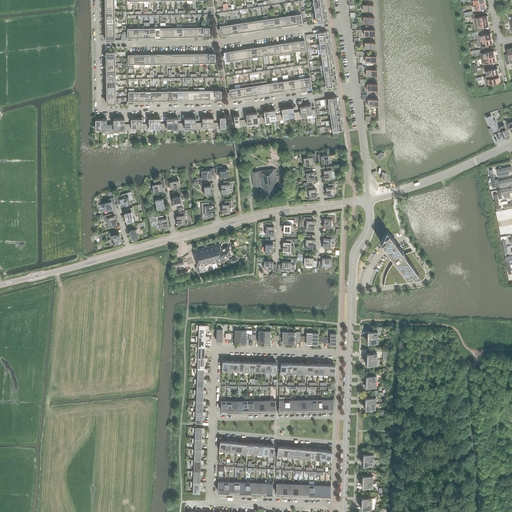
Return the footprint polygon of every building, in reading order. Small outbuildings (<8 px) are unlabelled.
[(477,28),(477,32),(483,30),(483,27),(489,26),(488,20),(474,23),(475,28),(477,28)] [(477,41),(491,38),(490,33),(484,34),(483,30),(477,32),(478,35),(476,35),(477,41)] [(486,47),(486,45),(492,43),(491,38),(477,41),(478,46),(481,46),(481,48),(486,47)] [(373,62),(376,61),(375,55),(365,56),(365,62),(369,62),(369,65),(373,65),(373,62)] [(485,85),(488,84),(500,82),(499,77),(487,79),(487,76),(484,76),(485,85)] [(310,104),(305,105),(306,115),(312,114),(312,116),(315,115),(314,109),(311,110),(310,104)] [(301,116),(306,115),(305,105),(299,106),(300,111),(297,112),(297,118),(301,117),(301,116)] [(292,107),(287,108),(288,118),(294,117),(294,118),(297,118),(297,112),(293,112),(292,107)] [(282,114),(279,115),(279,121),(283,120),(283,119),(288,118),(287,108),(281,109),(282,114)] [(264,117),(261,117),(262,123),(265,123),(265,121),(270,121),(269,110),(263,111),(264,117)] [(276,121),(279,121),(279,115),(275,115),(274,110),(269,110),(270,121),(276,120),(276,121)] [(258,124),(262,123),(261,117),(257,118),(257,112),(251,113),(253,125),(258,125),(258,124)] [(246,119),(243,120),(244,126),(247,125),(247,126),(253,125),(251,113),(245,114),(246,119)] [(244,126),(243,120),(239,120),(239,115),(233,116),(235,126),(240,125),(240,126),(244,126)] [(494,125),(491,116),(486,118),(490,127),(494,125)] [(184,123),(181,123),(181,129),(184,129),(184,128),(190,128),(190,117),(184,118),(184,123)] [(195,117),(190,117),(190,128),(195,128),(195,129),(199,129),(199,123),(195,123),(195,117)] [(202,123),(199,123),(199,129),(202,129),(202,128),(208,127),(207,117),(202,117),(202,123)] [(207,117),(208,127),(213,127),(213,129),(217,129),(216,123),(213,123),(213,117),(207,117)] [(220,131),(220,130),(225,130),(225,117),(220,117),(220,123),(216,123),(217,129),(217,131),(220,131)] [(131,124),(127,124),(128,130),(131,130),(131,132),(136,132),(136,129),(136,118),(131,118),(131,124)] [(142,118),(136,118),(136,129),(142,129),(142,130),(145,130),(145,124),(142,124),(142,118)] [(148,124),(145,124),(145,130),(146,130),(148,130),(149,130),(149,128),(154,128),(154,118),(148,118),(148,124)] [(160,118),(154,118),(154,128),(160,128),(160,130),(163,130),(163,123),(160,124),(160,118)] [(166,123),(163,123),(163,130),(167,130),(167,128),(172,128),(172,118),(166,118),(166,123)] [(178,118),(172,118),(172,128),(177,128),(177,129),(181,129),(181,123),(178,123),(178,118)] [(110,130),(110,124),(106,124),(106,119),(101,119),(101,129),(101,133),(106,133),(106,134),(109,134),(110,134),(110,130)] [(113,124),(110,124),(110,130),(113,130),(113,133),(119,133),(119,129),(118,119),(113,119),(113,124)] [(124,119),(118,119),(119,129),(124,129),(124,130),(128,130),(127,124),(124,124),(124,119)] [(341,124),(332,126),(333,134),(338,133),(338,130),(341,130),(341,124)] [(504,125),(499,127),(504,137),(509,135),(504,125)] [(312,157),(303,158),(304,166),(313,164),(313,162),(316,161),(315,153),(311,154),(312,157)] [(320,154),(317,155),(318,161),(321,160),(321,163),(331,162),(330,154),(321,156),(320,154)] [(222,166),(215,167),(216,175),(219,174),(219,177),(229,177),(228,169),(222,169),(222,166)] [(326,170),(323,170),(324,180),(332,179),(331,170),(334,169),(333,166),(325,167),(326,170)] [(511,169),(511,166),(497,169),(498,177),(511,174),(511,169)] [(210,170),(201,171),(202,178),(211,178),(211,175),(214,175),(213,168),(210,169),(210,170)] [(276,169),(252,172),(254,186),(262,185),(263,195),(277,193),(277,189),(278,189),(276,180),(280,179),(279,175),(277,175),(276,169)] [(310,169),(304,170),(304,173),(306,173),(307,182),(314,181),(313,172),(310,172),(310,169)] [(511,177),(499,180),(500,188),(511,185),(511,177)] [(161,183),(152,185),(153,192),(162,191),(162,188),(165,187),(163,180),(160,180),(161,183)] [(169,180),(166,181),(167,187),(170,187),(170,189),(180,188),(178,180),(169,182),(169,180)] [(223,184),(220,184),(221,194),(229,193),(228,184),(230,184),(229,181),(223,181),(223,184)] [(207,182),(200,183),(200,186),(203,186),(203,195),(211,194),(211,185),(208,185),(207,182)] [(328,187),(325,187),(326,197),(334,196),(333,187),(334,186),(334,183),(328,184),(328,187)] [(312,186),(304,187),(305,190),(308,190),(309,199),(317,198),(315,188),(313,189),(312,186)] [(511,187),(501,190),(502,198),(511,195),(511,187)] [(175,196),(172,196),(174,206),(182,204),(180,195),(182,195),(181,192),(175,193),(175,196)] [(122,195),(115,197),(117,204),(120,204),(121,206),(130,204),(128,196),(127,193),(122,195)] [(159,195),(152,197),(153,203),(156,203),(157,209),(164,207),(163,198),(160,199),(159,195)] [(102,203),(102,204),(99,205),(101,211),(104,210),(104,211),(113,208),(112,206),(115,205),(113,197),(107,199),(108,202),(102,203)] [(511,199),(503,201),(504,209),(511,207),(511,199)] [(224,204),(222,204),(222,214),(230,213),(229,204),(231,204),(231,201),(224,201),(224,204)] [(201,203),(201,209),(202,218),(206,218),(206,215),(212,214),(212,205),(209,205),(209,202),(201,203)] [(126,212),(124,213),(126,222),(134,220),(131,211),(133,211),(132,208),(126,209),(126,212)] [(179,216),(176,216),(178,225),(185,224),(184,215),(185,215),(184,211),(178,212),(179,216)] [(111,213),(103,216),(105,222),(108,221),(109,227),(117,225),(114,216),(111,216),(111,213)] [(163,215),(156,216),(155,217),(156,223),(159,223),(160,228),(168,227),(166,218),(163,218),(163,215)] [(324,218),(323,228),(331,228),(331,222),(334,222),(335,215),(327,215),(327,218),(324,218)] [(303,217),(303,220),(306,220),(306,229),(313,230),(314,220),(311,220),(311,217),(303,217)] [(284,223),(283,232),(291,232),(291,223),(293,223),(293,220),(286,220),(286,223),(284,223)] [(264,223),(264,226),(266,226),(265,235),(273,236),(274,226),(271,226),(271,223),(265,223),(264,223)] [(131,230),(128,230),(131,239),(139,237),(136,229),(138,228),(137,225),(130,227),(131,230)] [(115,231),(108,233),(109,236),(112,235),(113,239),(108,240),(110,245),(122,242),(119,233),(116,234),(115,231)] [(384,286),(384,285),(388,284),(391,284),(394,284),(398,283),(401,283),(405,283),(408,282),(411,282),(415,282),(417,282),(418,281),(419,281),(420,281),(421,280),(422,280),(423,279),(423,278),(424,278),(424,277),(425,276),(425,274),(425,273),(425,272),(425,271),(424,271),(424,270),(424,269),(423,268),(421,265),(419,263),(417,260),(415,257),(413,255),(413,254),(411,252),(412,251),(410,252),(408,252),(406,253),(404,254),(403,253),(404,252),(402,250),(401,249),(399,247),(396,243),(388,232),(383,236),(385,239),(380,242),(386,250),(389,254),(390,254),(391,256),(394,261),(393,262),(392,264),(391,265),(390,267),(389,268),(388,270),(387,272),(386,273),(386,275),(385,277),(385,279),(384,281),(384,283),(384,286)] [(305,239),(305,242),(302,242),(302,248),(313,248),(313,239),(310,239),(310,236),(302,235),(302,239),(305,239)] [(323,238),(323,247),(330,248),(331,238),(334,239),(334,235),(326,235),(326,238),(323,238)] [(282,251),(290,252),(293,252),(294,246),(290,245),(291,243),(292,243),(292,239),(286,239),(286,242),(283,242),(282,251)] [(264,240),(264,243),(265,244),(265,253),(273,253),(273,244),(270,243),(270,240),(264,240)] [(231,255),(229,247),(221,249),(219,244),(213,245),(217,262),(224,259),(224,258),(227,257),(227,256),(231,255)] [(213,245),(192,251),(197,267),(196,267),(197,273),(206,270),(205,265),(217,262),(213,245)] [(304,257),(304,265),(313,265),(313,267),(316,267),(316,260),(313,260),(313,258),(304,257)] [(318,261),(318,268),(321,269),(321,266),(331,266),(331,258),(321,258),(321,261),(318,261)] [(264,261),(263,268),(272,269),(272,272),(276,272),(276,264),(273,264),(273,261),(264,261)] [(278,264),(278,271),(281,271),(281,269),(290,270),(290,269),(291,264),(291,262),(281,261),(281,264),(278,264)] [(198,331),(198,336),(205,336),(205,329),(208,330),(208,325),(196,325),(196,331),(198,331)] [(240,330),(240,342),(246,342),(246,339),(249,339),(249,340),(252,340),(252,334),(252,331),(246,331),(246,330),(240,330)] [(294,332),(288,332),(288,343),(294,344),(294,339),(297,339),(297,341),(300,341),(300,332),(296,331),(296,333),(294,332)] [(198,341),(198,346),(205,347),(205,340),(208,340),(208,336),(205,336),(198,336),(195,336),(195,341),(198,341)] [(198,352),(197,357),(204,358),(205,351),(207,351),(208,347),(205,347),(198,346),(195,346),(195,352),(198,352)] [(197,363),(197,368),(204,368),(204,362),(207,362),(207,358),(204,358),(197,357),(195,357),(194,363),(197,363)] [(197,374),(197,379),(204,379),(204,373),(207,373),(207,368),(204,368),(197,368),(194,368),(194,374),(197,374)] [(204,379),(197,379),(194,379),(194,385),(196,385),(196,390),(203,390),(203,383),(206,384),(206,379),(204,379)] [(196,395),(196,400),(203,401),(203,394),(206,394),(206,390),(203,390),(196,390),(193,390),(193,395),(196,395)] [(196,406),(196,411),(202,411),(203,405),(205,405),(206,401),(203,401),(196,400),(193,400),(193,406),(196,406)] [(195,417),(195,422),(202,423),(202,416),(205,416),(205,412),(202,411),(196,411),(193,411),(192,417),(195,417)] [(195,433),(195,438),(201,439),(201,438),(202,432),(204,432),(205,428),(192,427),(192,433),(195,433)] [(194,444),(194,449),(201,449),(201,443),(204,443),(204,439),(201,438),(201,439),(195,438),(192,438),(191,444),(194,444)] [(204,449),(201,449),(194,449),(191,449),(191,455),(194,455),(194,460),(201,460),(201,454),(204,454),(204,449)] [(194,466),(193,471),(200,471),(200,464),(203,464),(203,460),(201,460),(194,460),(191,460),(191,465),(194,466)] [(193,476),(193,481),(193,482),(200,482),(200,475),(203,475),(203,471),(200,471),(193,471),(190,470),(190,476),(193,476)] [(203,482),(200,482),(193,482),(193,481),(190,481),(190,487),(193,487),(193,493),(199,493),(200,486),(203,486),(203,482)]
